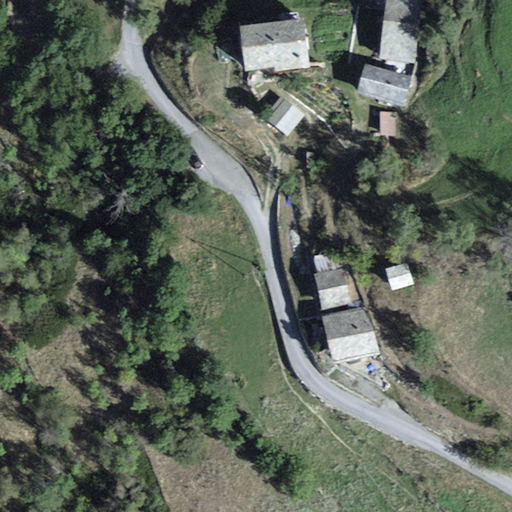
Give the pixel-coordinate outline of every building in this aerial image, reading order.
[(386,0),(379,58),(415,63),(422,0),(386,0)] [(304,19),(239,26),(244,71),(274,68),(275,71),(309,67),(304,19)] [(411,76),(365,63),(356,94),(403,106),(411,76)] [(287,137),(305,115),(281,96),(263,119),(287,137)] [(395,111),(379,112),(380,134),(395,134),(395,111)] [(408,262),(386,268),(392,290),(414,284),(408,262)] [(313,274),(323,311),(351,304),(341,267),(313,274)] [(368,307),(321,317),(330,362),(377,352),(368,307)]
